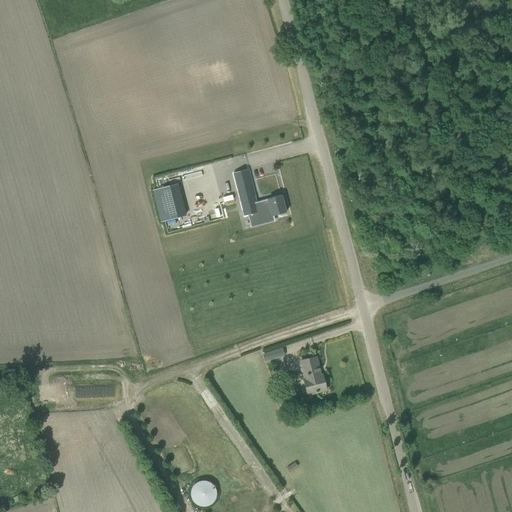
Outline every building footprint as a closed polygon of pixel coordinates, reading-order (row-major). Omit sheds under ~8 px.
[(258,213),(260,219),(271,216),(272,216),(286,213),(282,196),(256,202),(247,170),(238,172),(233,173),(244,217),(258,213)] [(177,184),(151,190),(160,222),(185,215),(177,184)] [(285,355),(283,348),(262,354),(265,362),(285,355)] [(304,379),(307,395),(326,390),(322,375),(321,375),(316,357),(301,361),(305,379),(304,379)] [(286,399),(282,404),(290,412),(291,411),(295,414),(298,410),(294,407),(286,399)] [(295,463),(286,468),(289,472),(298,467),(295,463)] [(199,506),(203,507),(206,507),(209,506),(211,504),(213,502),(215,498),(216,496),(216,494),(216,491),(215,488),(214,486),(211,484),(209,482),(207,481),(204,481),(201,481),(196,483),(194,485),(192,487),(191,489),(190,492),(190,494),(190,497),(191,499),(193,502),(195,504),(196,505),(199,506)]
